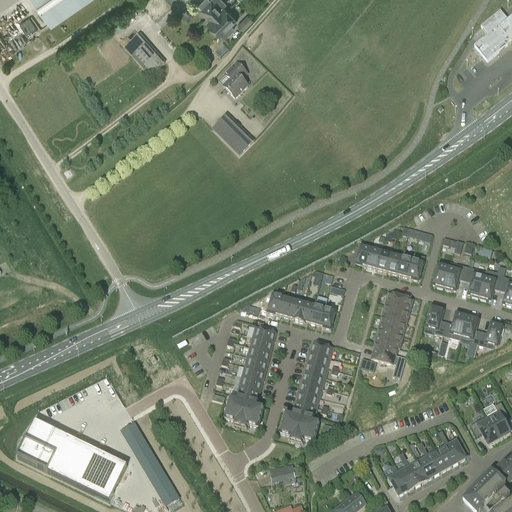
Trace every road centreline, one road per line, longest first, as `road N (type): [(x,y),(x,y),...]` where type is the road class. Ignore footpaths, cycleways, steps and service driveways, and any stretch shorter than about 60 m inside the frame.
road 1 (primary): [(139,316),(377,199),(511,101)]
road 2 (residential): [(297,332),(339,343),(356,275),(511,318)]
road 3 (unclassified): [(139,316),(0,88)]
road 4 (primary): [(0,381),(139,316)]
road 5 (residential): [(297,332),(266,440),(233,464)]
road 6 (residential): [(233,464),(185,391),(176,387),(128,413)]
